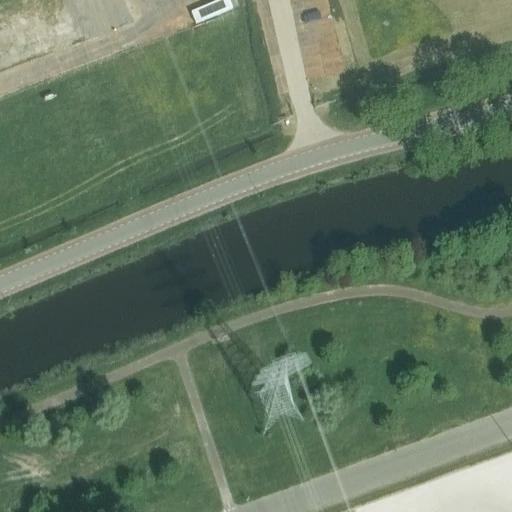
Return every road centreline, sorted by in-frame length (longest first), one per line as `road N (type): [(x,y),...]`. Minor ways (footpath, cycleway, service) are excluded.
road 1 (secondary): [(0,283),(316,157),(511,105)]
road 2 (unclassified): [(511,423),(265,511)]
